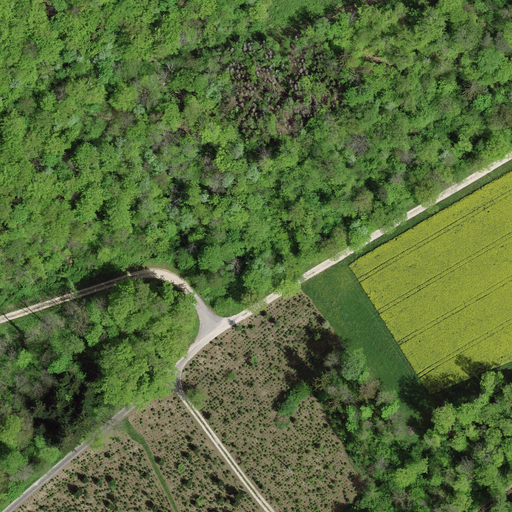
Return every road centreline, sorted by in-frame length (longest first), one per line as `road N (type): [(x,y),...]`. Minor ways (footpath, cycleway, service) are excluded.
road 1 (track): [(372,0),(259,38),(120,59),(0,110)]
road 2 (track): [(219,330),(511,154)]
road 3 (track): [(0,318),(152,272),(189,290),(219,330)]
road 4 (track): [(6,511),(169,376)]
road 5 (track): [(169,376),(269,511)]
